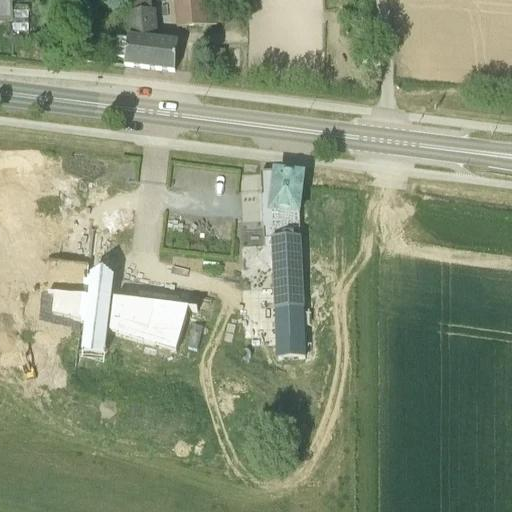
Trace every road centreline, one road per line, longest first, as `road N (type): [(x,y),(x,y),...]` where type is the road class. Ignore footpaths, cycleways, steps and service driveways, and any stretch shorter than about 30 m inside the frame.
road 1 (primary): [(384,141),(0,93)]
road 2 (track): [(385,188),(419,241),(511,262)]
road 3 (unclassified): [(380,0),(384,141)]
road 4 (primary): [(511,158),(384,141)]
